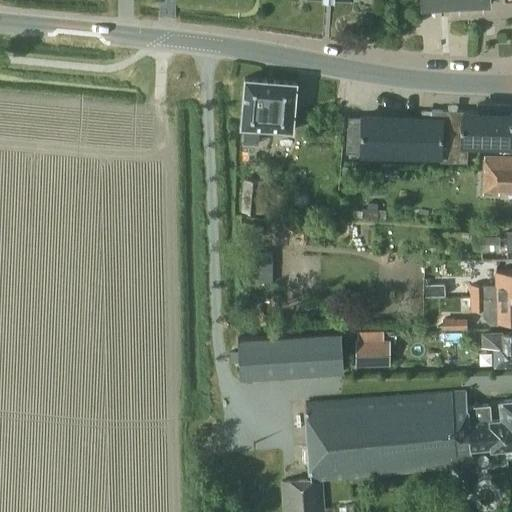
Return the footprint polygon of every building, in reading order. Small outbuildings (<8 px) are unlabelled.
[(490,0),(421,0),(422,8),(491,5),(490,0)] [(240,126),(243,126),(242,142),(258,143),(259,127),(293,130),(297,81),(244,76),(240,126)] [(475,100),(475,108),(462,108),(462,110),(432,109),(431,119),(348,116),(346,151),(441,155),(441,159),(466,161),(467,142),(511,142),(511,109),(511,102),(475,100)] [(511,156),(485,156),(484,193),(498,194),(498,190),(511,190),(511,156)] [(266,212),(268,194),(269,189),(275,190),(276,180),(245,175),(241,208),(266,212)] [(364,180),(364,185),(368,189),(373,189),(376,185),(376,181),(373,177),(368,177),(364,180)] [(263,223),(247,222),(246,245),(252,245),(253,236),(263,236),(263,223)] [(480,236),(480,248),(499,248),(499,236),(480,236)] [(511,269),(496,270),(497,296),(511,295),(511,269)] [(484,295),(484,283),(471,284),(471,296),(484,295)] [(482,296),(482,308),(482,315),(489,322),(497,322),(511,321),(511,295),(497,296),(482,296)] [(471,296),(471,309),(482,308),(482,296),(471,296)] [(442,329),(466,329),(466,317),(441,317),(442,329)] [(240,376),(344,370),(342,330),(237,336),(238,350),(229,350),(230,361),(239,361),(240,376)] [(390,338),(383,339),(383,330),(357,331),(357,339),(354,339),(355,365),(390,364),(390,338)] [(511,330),(482,331),(482,345),(494,345),(494,364),(511,362),(511,330)] [(284,511),(323,511),(321,478),(467,466),(466,454),(469,453),(469,447),(491,446),(491,447),(511,445),(511,397),(500,399),(501,418),(491,419),(490,404),(467,406),(466,390),(305,404),(311,478),(282,481),(284,511)]
